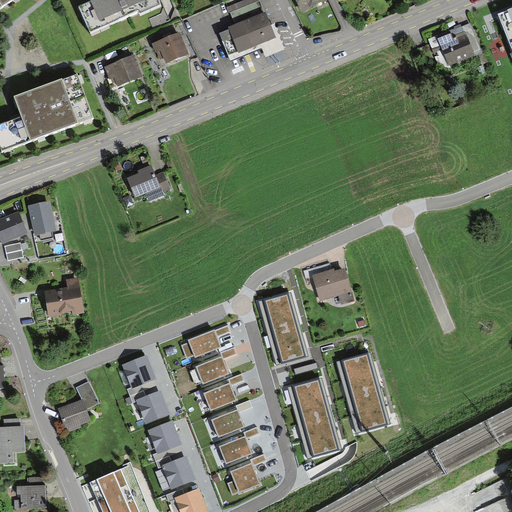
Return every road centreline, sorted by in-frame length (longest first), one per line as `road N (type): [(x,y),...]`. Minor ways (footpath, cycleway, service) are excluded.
road 1 (primary): [(312,63),(0,187)]
road 2 (residential): [(238,511),(290,474),(243,303)]
road 3 (residential): [(243,303),(33,383)]
road 4 (residential): [(401,212),(260,276),(243,303)]
road 5 (primary): [(463,0),(312,63)]
road 6 (residential): [(33,383),(82,511)]
road 7 (residential): [(401,212),(449,328)]
